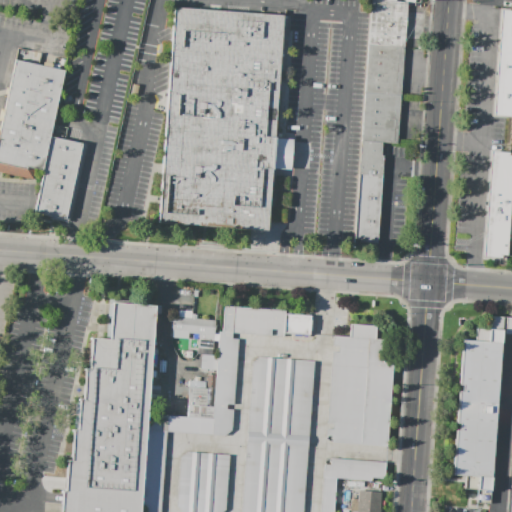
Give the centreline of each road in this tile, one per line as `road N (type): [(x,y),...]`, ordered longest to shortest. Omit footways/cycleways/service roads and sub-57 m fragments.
road 1 (residential): [(431,281),(0,249)]
road 2 (residential): [(431,281),(450,0)]
road 3 (residential): [(413,511),(431,281)]
